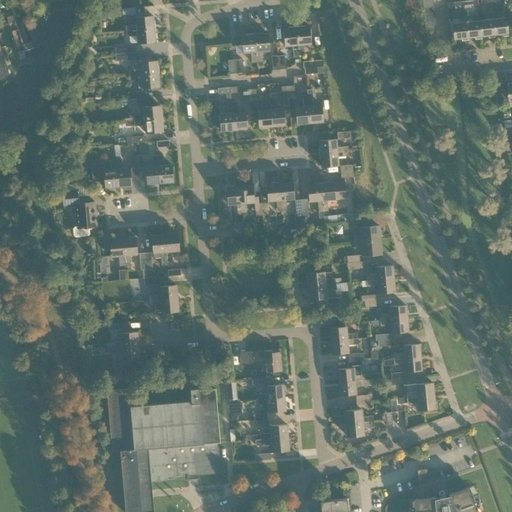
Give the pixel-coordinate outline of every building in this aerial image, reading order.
[(125,26),(126,31),(155,28),(154,19),(153,20),(153,15),(135,16),(136,25),(125,26)] [(466,23),(467,39),(475,38),(475,40),(481,40),(481,37),(479,22),(478,17),(473,17),(474,22),(466,23)] [(460,24),(451,24),(453,40),(461,39),(462,41),(468,41),(467,39),(466,23),(464,23),(464,18),(460,19),(460,24)] [(506,19),(492,20),(494,36),(501,35),(501,37),(507,36),(506,19)] [(25,20),(17,24),(16,25),(24,51),(34,48),(25,20)] [(494,38),(494,36),(492,20),(479,22),(481,37),(488,36),(488,39),(494,38)] [(304,25),(297,26),(299,55),(304,55),(303,44),(311,44),(309,26),(305,27),(304,25)] [(299,55),(297,26),(288,27),(288,28),(283,28),(284,46),(292,45),(293,56),(299,55)] [(156,36),(155,28),(126,31),(126,36),(137,35),(138,43),(155,41),(155,37),(156,36)] [(15,31),(11,32),(17,49),(21,48),(15,31)] [(262,32),(254,33),(257,62),(262,62),(261,51),(269,51),(267,33),(262,34),(262,32)] [(251,63),(257,62),(254,33),(246,34),(246,35),(241,35),(243,53),(251,52),(251,63)] [(0,46),(0,81),(5,78),(9,75),(3,57),(1,48),(1,47),(0,47),(0,46)] [(95,56),(95,53),(89,49),(86,50),(85,51),(86,54),(91,58),(93,58),(95,56)] [(139,52),(121,54),(115,54),(116,61),(140,59),(139,52)] [(241,59),(235,59),(227,60),(228,73),(242,72),(241,59)] [(129,70),(130,75),(159,73),(158,65),(157,65),(157,60),(139,61),(140,69),(129,70)] [(159,73),(130,75),(130,81),(141,80),(141,88),(159,87),(158,82),(159,82),(159,73)] [(221,131),(234,130),(231,103),(230,95),(230,93),(230,88),(217,89),(218,96),(226,95),(226,103),(227,114),(219,114),(221,131)] [(323,122),(321,105),(313,106),(312,89),(307,90),(307,96),(310,123),(323,122)] [(283,108),(275,109),(274,99),(274,98),(275,97),(274,94),(273,93),(269,93),(269,98),(270,99),(272,126),(285,125),(283,108)] [(297,124),(310,123),(307,96),(303,96),(304,107),(295,107),(297,124)] [(269,98),(265,99),(266,110),(258,111),(259,127),(272,126),(270,99),(269,98)] [(236,102),(231,103),(234,130),(247,129),(245,112),(237,113),(236,102)] [(133,115),(134,120),(163,118),(162,110),(161,110),(160,105),(143,107),(138,107),(139,115),(133,115)] [(164,127),(163,118),(134,120),(134,126),(145,125),(145,133),(162,131),(162,127),(164,127)] [(126,137),(126,144),(147,142),(146,136),(126,137)] [(319,141),(320,153),(348,151),(348,147),(337,148),(336,140),(319,141)] [(348,151),(320,153),(322,167),(339,165),(338,157),(349,156),(348,151)] [(160,182),(158,155),(152,156),(153,166),(146,167),(147,183),(160,182)] [(163,155),(158,155),(160,182),(173,181),(172,165),(164,165),(163,155)] [(121,158),(116,159),(118,186),(131,185),(130,168),(122,169),(121,158)] [(104,171),(101,171),(101,163),(91,164),(93,182),(105,181),(105,187),(118,186),(116,159),(110,159),(111,170),(104,171)] [(334,182),(321,183),(323,211),(328,210),(327,199),(345,198),(344,182),(334,183),(334,182)] [(293,183),(280,184),(282,210),(286,210),(285,199),(294,199),(293,183)] [(318,211),(323,211),(321,183),(307,184),(309,201),(317,200),(318,211)] [(282,210),(280,184),(266,185),(267,201),(276,200),(277,211),(282,210)] [(240,187),(242,214),(247,214),(246,203),(251,202),(252,211),(255,210),(256,216),(263,216),(262,204),(258,204),(258,197),(253,197),(253,186),(240,187)] [(237,214),(242,214),(240,187),(226,188),(228,204),(236,204),(237,214)] [(79,203),(78,190),(63,192),(64,198),(64,205),(76,204),(78,226),(75,226),(73,228),(74,235),(76,237),(87,236),(89,234),(89,227),(96,226),(94,202),(79,203)] [(303,212),(301,200),(294,201),(295,213),(302,212),(303,212)] [(243,236),(242,228),(242,222),(236,223),(230,223),(231,237),(243,236)] [(353,236),(353,242),(380,240),(379,226),(360,228),(361,236),(353,236)] [(167,266),(173,266),(171,251),(179,250),(177,234),(165,235),(167,262),(167,266)] [(153,257),(155,258),(161,257),(162,267),(167,266),(167,262),(165,235),(151,237),(153,252),(153,257)] [(136,238),(123,239),(125,266),(130,265),(129,255),(137,254),(136,238)] [(125,266),(123,239),(110,240),(111,256),(118,256),(119,266),(125,266)] [(380,240),(353,242),(354,249),(362,248),(363,256),(381,254),(380,240)] [(348,263),(347,263),(348,270),(364,268),(363,261),(360,262),(348,263)] [(316,273),(308,273),(309,286),(336,284),(335,279),(324,280),(323,273),(330,272),(330,265),(315,266),(316,273)] [(366,276),(366,281),(393,279),(392,266),(376,267),(376,275),(366,276)] [(393,279),(366,281),(367,287),(378,286),(378,293),(394,292),(393,279)] [(336,290),(336,284),(309,286),(310,299),(325,298),(325,290),(336,290)] [(149,295),(150,300),(176,298),(175,285),(160,286),(160,295),(149,295)] [(176,298),(150,300),(150,305),(155,305),(155,313),(177,311),(176,298)] [(379,315),(380,321),(407,319),(406,305),(389,307),(390,314),(379,315)] [(408,332),(407,319),(380,321),(380,326),(391,325),(392,333),(408,332)] [(329,328),(330,341),(358,339),(357,333),(346,334),(345,327),(329,328)] [(106,343),(107,347),(138,344),(136,331),(121,333),(121,341),(106,343)] [(358,344),(358,339),(330,341),(331,354),(348,353),(347,345),(358,344)] [(138,344),(107,347),(107,352),(122,351),(123,359),(139,358),(138,344)] [(393,354),(393,359),(420,357),(419,344),(403,346),(404,353),(393,354)] [(266,364),(266,372),(281,371),(279,352),(271,353),(271,350),(263,351),(264,364),(266,364)] [(240,353),(241,365),(250,364),(248,364),(248,359),(253,358),(253,352),(240,353)] [(394,365),(404,364),(405,371),(421,370),(420,357),(393,359),(394,365)] [(337,370),(338,382),(365,380),(364,374),(361,375),(360,365),(361,365),(361,359),(348,361),(349,366),(351,366),(351,369),(337,370)] [(365,380),(338,382),(339,395),(355,394),(354,386),(373,385),(373,380),(370,380),(365,380)] [(407,393),(407,399),(433,396),(432,383),(416,384),(417,392),(407,393)] [(256,394),(257,399),(283,397),(282,384),(266,385),(267,393),(256,394)] [(188,479),(192,479),(198,478),(197,475),(220,473),(217,443),(219,443),(215,389),(198,390),(198,388),(189,389),(190,401),(130,406),(128,388),(106,390),(111,452),(120,452),(124,511),(153,511),(151,482),(186,479),(186,480),(188,480),(188,479)] [(227,392),(228,400),(236,399),(235,391),(227,392)] [(433,396),(407,399),(406,399),(407,403),(407,404),(418,403),(419,410),(434,409),(433,396)] [(283,397),(257,399),(254,400),(254,406),(268,404),(269,412),(285,410),(283,397)] [(241,407),(240,401),(228,402),(229,414),(235,414),(235,408),(241,407)] [(345,411),(346,424),(373,422),(372,416),(361,417),(361,410),(345,411)] [(373,428),(373,422),(346,424),(347,437),(363,435),(362,429),(373,428)] [(286,424),(270,425),(271,433),(260,434),(255,435),(256,440),(260,439),(287,437),(286,424)] [(272,452),(288,450),(287,437),(260,439),(256,440),(255,440),(255,445),(271,444),(272,452)] [(427,469),(417,470),(418,480),(428,479),(427,469)] [(436,497),(414,499),(414,511),(478,511),(469,487),(448,494),(450,498),(436,501),(436,497)] [(347,511),(346,497),(319,500),(320,506),(320,511),(347,511)]
